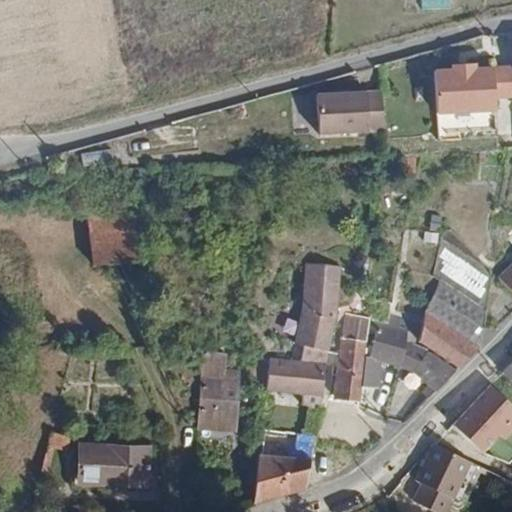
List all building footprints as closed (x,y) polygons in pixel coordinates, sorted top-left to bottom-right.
[(493,93),(492,62),(473,63),(473,58),(450,61),(450,65),(434,66),(435,126),(494,124),(493,93)] [(511,60),(492,62),(493,93),(511,92),(511,60)] [(384,129),(382,87),(317,91),(319,132),(384,129)] [(93,263),(117,260),(133,258),(141,256),(136,208),(87,204),(93,263)] [(441,219),(432,270),(485,279),(487,268),(441,219)] [(133,258),(117,260),(119,274),(134,272),(133,258)] [(511,262),(498,276),(511,290),(511,262)] [(296,263),(296,301),(330,299),(331,291),(330,289),(330,263),(296,263)] [(432,270),(420,331),(418,340),(456,365),(476,347),(485,279),(432,270)] [(330,299),(296,301),(296,312),(291,343),(325,348),(330,313),(330,299)] [(342,315),(341,324),(349,325),(350,316),(342,315)] [(367,321),(365,337),(359,386),(374,388),(375,386),(380,360),(409,369),(412,367),(426,386),(433,376),(440,364),(424,353),(426,352),(422,349),(414,345),(404,342),(404,331),(367,321)] [(341,335),(332,395),(357,397),(359,386),(365,337),(341,335)] [(200,347),(196,422),(235,424),(237,366),(222,365),(222,351),(200,347)] [(266,356),(250,354),(248,373),(264,376),(266,356)] [(511,354),(500,367),(511,378),(511,354)] [(266,356),(264,376),(263,387),(318,393),(323,360),(266,356)] [(433,376),(440,382),(449,372),(440,364),(433,376)] [(511,378),(500,367),(461,408),(489,433),(511,410),(511,378)] [(304,407),(299,433),(313,434),(316,409),(314,407),(304,407)] [(67,436),(49,431),(46,444),(51,445),(64,449),(67,436)] [(295,456),(309,456),(313,434),(299,433),(295,456)] [(431,442),(414,478),(414,480),(450,495),(466,458),(431,442)] [(73,443),(72,474),(104,475),(104,481),(146,482),(147,445),(73,443)] [(46,444),(39,470),(44,471),(51,445),(46,444)] [(257,452),(252,501),(305,486),(309,456),(295,456),(257,452)] [(104,475),(72,474),(72,484),(73,486),(104,487),(104,481),(104,475)]
